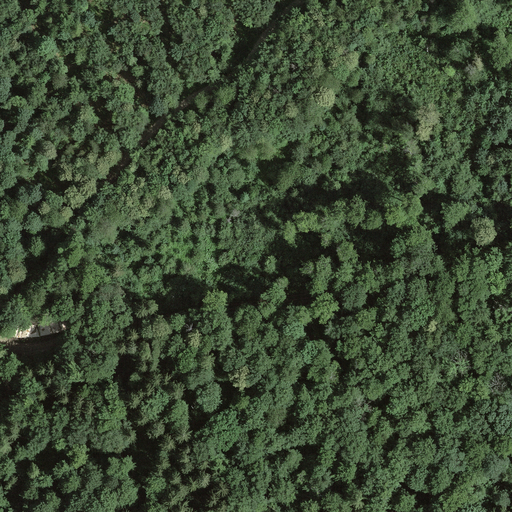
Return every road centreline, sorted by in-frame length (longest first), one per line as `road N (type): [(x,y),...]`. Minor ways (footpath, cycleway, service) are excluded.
road 1 (track): [(0,348),(333,294),(453,270),(511,248)]
road 2 (track): [(299,0),(239,71),(144,137),(56,258),(0,311)]
